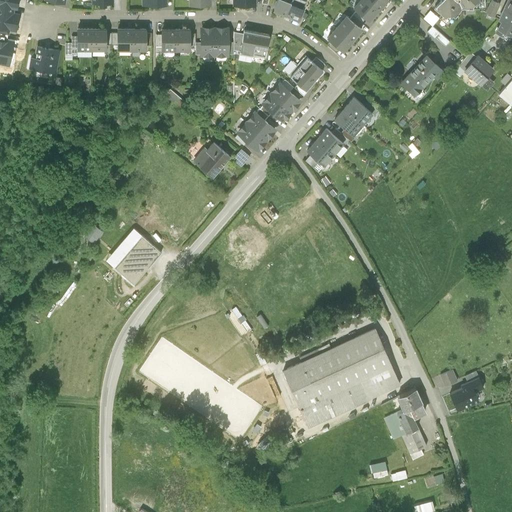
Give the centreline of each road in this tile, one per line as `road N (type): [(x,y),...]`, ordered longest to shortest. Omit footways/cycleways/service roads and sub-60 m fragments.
road 1 (tertiary): [(286,144),(126,335),(106,407),(106,511)]
road 2 (unclassified): [(286,144),(366,264),(408,346),(469,511)]
road 3 (residential): [(345,75),(316,45),(238,14),(45,23)]
